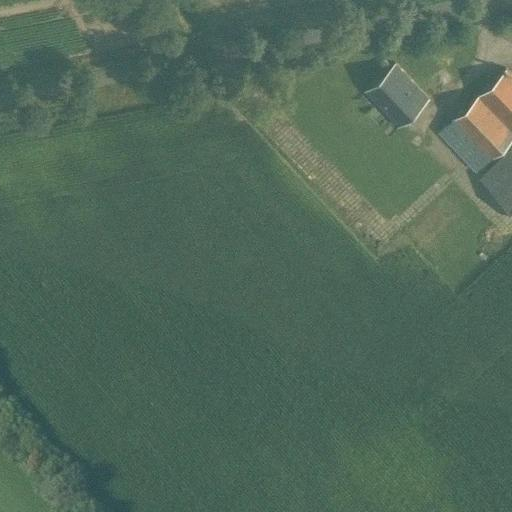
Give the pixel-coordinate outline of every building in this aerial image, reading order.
[(382,68),(387,64),(381,58),(377,62),(382,68)] [(397,128),(429,98),(394,63),(364,91),(397,128)] [(511,74),(506,68),(478,94),(511,130),(511,74)] [(511,137),(511,130),(478,94),(453,118),(491,158),(511,137)] [(491,158),(453,118),(438,132),(476,172),(491,158)] [(511,212),(511,146),(480,177),(511,212)]
